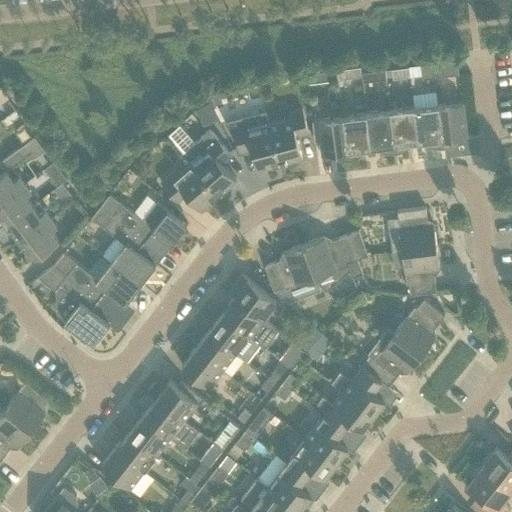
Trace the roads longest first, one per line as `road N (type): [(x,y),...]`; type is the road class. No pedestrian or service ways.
road 1 (residential): [(465,180),(273,204),(233,231),(110,378)]
road 2 (residential): [(341,511),(403,432),(464,421),(511,366)]
road 3 (residential): [(110,378),(9,511)]
road 4 (residential): [(511,324),(492,300),(476,201),(465,180)]
road 5 (residential): [(110,378),(33,323),(0,278)]
road 6 (residential): [(465,180),(487,158),(476,53)]
